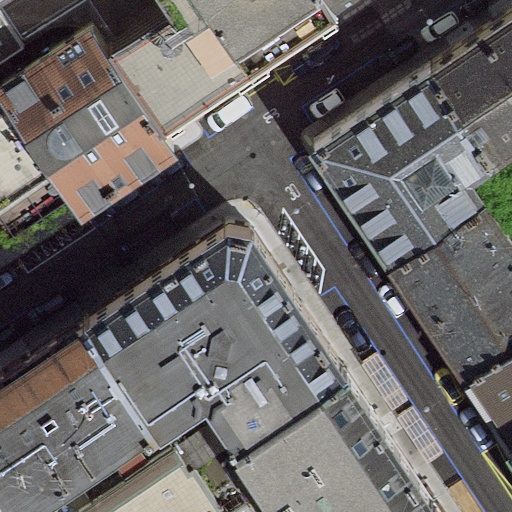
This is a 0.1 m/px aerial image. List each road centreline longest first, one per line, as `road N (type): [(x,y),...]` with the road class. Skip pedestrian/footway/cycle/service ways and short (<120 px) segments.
road 1 (residential): [(509,511),(256,131)]
road 2 (residential): [(256,131),(0,301)]
road 3 (residential): [(446,0),(256,131)]
